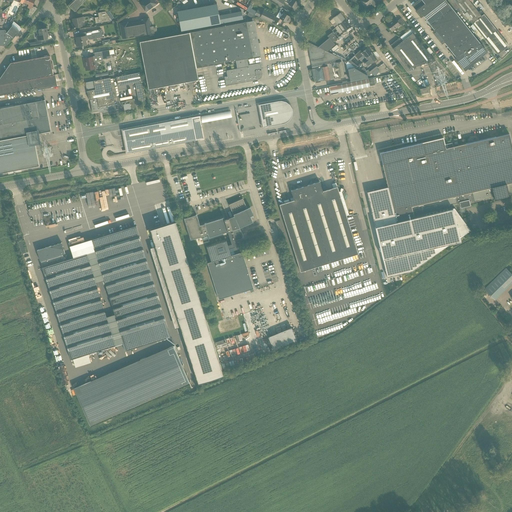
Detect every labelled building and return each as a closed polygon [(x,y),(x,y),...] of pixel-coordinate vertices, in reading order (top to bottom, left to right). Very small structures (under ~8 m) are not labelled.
[(23,0),(23,2),(29,4),(27,8),(30,9),(31,9),(32,6),(35,0),(34,0),(23,0)] [(85,0),(72,0),(73,1),(72,1),(73,1),(73,0),(74,0),(75,0),(69,6),(74,11),(75,11),(76,11),(79,8),(85,0)] [(146,12),(157,4),(154,0),(143,0),(139,3),(146,12)] [(295,9),(299,3),(297,2),(298,0),(288,0),(290,1),(288,4),(295,9)] [(361,0),(360,1),(365,8),(371,4),(374,7),(379,3),(376,0),(361,0)] [(450,6),(445,0),(419,0),(412,6),(416,11),(420,15),(421,14),(428,23),(450,6)] [(461,10),(471,3),(468,0),(453,0),(456,3),(461,10)] [(237,1),(236,3),(246,10),(247,7),(237,1)] [(492,1),(487,5),(503,24),(508,21),(492,1)] [(467,17),(476,9),(471,3),(461,10),(467,17)] [(177,11),(181,31),(186,30),(220,24),(217,4),(177,11)] [(238,15),(242,9),(232,4),(229,10),(238,15)] [(438,38),(461,19),(450,6),(428,23),(436,32),(434,33),(438,38)] [(287,23),(290,17),(288,16),(290,13),(282,8),(279,11),(281,15),(279,18),(287,23)] [(472,24),(481,16),(478,12),(476,9),(467,17),(472,24)] [(256,11),(255,15),(260,18),(271,23),(271,22),(272,19),(274,16),(263,11),(262,13),(257,10),(256,11)] [(497,55),(509,46),(480,10),(478,12),(481,16),(472,24),(497,55)] [(98,17),(95,18),(96,24),(112,21),(105,11),(100,12),(98,13),(98,17)] [(333,19),(330,21),(332,24),(335,27),(338,25),(345,20),(340,13),(333,19)] [(73,28),(74,28),(82,26),(81,22),(84,21),(83,17),(72,19),(73,23),(72,23),(73,28)] [(151,27),(149,18),(141,20),(141,21),(128,24),(127,22),(120,24),(122,39),(154,33),(153,26),(151,27)] [(405,23),(401,18),(397,21),(395,19),(387,25),(392,32),(401,24),(402,25),(405,23)] [(449,49),(471,32),(461,19),(438,38),(441,42),(443,41),(449,49)] [(338,25),(335,27),(335,28),(339,34),(346,29),(350,26),(345,20),(338,25)] [(190,33),(140,42),(147,84),(148,89),(170,85),(170,88),(177,86),(177,84),(198,80),(196,68),(233,62),(235,61),(237,69),(234,69),(226,71),(227,76),(224,77),(226,86),(238,83),(257,79),(257,80),(257,79),(258,79),(259,79),(259,78),(260,78),(260,77),(261,77),(261,76),(261,75),(261,74),(261,73),(261,72),(261,71),(261,70),(260,63),(248,65),(247,59),(253,58),(246,22),(241,23),(190,32),(190,33)] [(7,30),(0,30),(0,45),(2,46),(5,47),(12,37),(14,38),(19,31),(12,26),(8,31),(7,30)] [(48,37),(48,34),(46,26),(42,27),(42,29),(39,29),(39,32),(38,35),(36,36),(37,41),(47,39),(47,37),(48,37)] [(413,27),(400,37),(403,41),(413,33),(415,31),(413,27)] [(76,42),(75,42),(76,47),(81,46),(82,46),(83,45),(87,45),(86,40),(87,40),(87,39),(89,38),(89,40),(102,37),(101,29),(87,32),(88,33),(86,33),(86,32),(84,32),(80,33),(80,35),(81,35),(81,37),(80,37),(76,38),(76,42)] [(481,57),(487,52),(471,32),(449,49),(456,58),(455,59),(464,71),(464,70),(463,69),(480,56),(481,57)] [(329,38),(318,47),(328,52),(336,45),(333,42),(337,39),(332,33),(327,36),(329,38)] [(400,37),(390,45),(393,49),(408,69),(435,61),(413,33),(403,41),(400,37)] [(311,64),(326,61),(331,60),(341,58),(328,52),(318,47),(307,42),(311,64)] [(372,53),(367,48),(362,52),(360,50),(354,56),(358,60),(363,55),(365,57),(361,60),(362,61),(363,60),(364,61),(367,59),(366,58),(372,53)] [(101,52),(94,53),(95,56),(95,57),(101,56),(102,59),(110,58),(110,56),(109,50),(101,52)] [(370,64),(376,59),(372,53),(366,58),(367,59),(364,61),(363,60),(362,61),(363,62),(367,67),(371,64),(370,64)] [(53,75),(50,56),(10,63),(0,78),(0,95),(37,89),(38,90),(57,86),(55,75),(53,75)] [(92,57),(84,59),(86,70),(95,69),(92,57)] [(334,70),(337,70),(338,77),(342,76),(339,62),(335,63),(335,65),(333,65),(334,70)] [(369,76),(371,74),(371,73),(378,68),(375,64),(368,70),(364,73),(369,76)] [(312,69),(314,80),(315,80),(316,83),(320,82),(320,81),(324,80),(321,68),(327,67),(326,65),(312,67),(312,69)] [(354,68),(348,69),(350,82),(368,79),(367,76),(354,68)] [(146,105),(140,73),(116,77),(118,86),(135,83),(139,107),(146,105)] [(85,83),(86,89),(88,88),(88,91),(87,91),(89,100),(90,100),(92,111),(97,110),(98,112),(102,111),(102,113),(110,111),(111,113),(116,112),(115,107),(110,78),(85,83)] [(330,95),(370,87),(368,79),(367,79),(361,80),(358,81),(346,83),(343,84),(329,87),(330,95)] [(136,107),(134,99),(126,100),(126,102),(121,102),(122,107),(123,106),(124,111),(131,110),(130,108),(136,107)] [(50,131),(45,100),(0,108),(0,140),(38,134),(50,131)] [(279,101),(259,105),(263,128),(283,124),(285,123),(289,121),(292,117),(292,112),(292,109),(289,105),(286,102),(281,101),(279,101)] [(125,130),(123,130),(123,131),(127,153),(195,140),(196,140),(203,139),(201,125),(202,125),(202,124),(200,116),(125,130)] [(35,144),(39,143),(38,134),(0,140),(0,173),(39,166),(35,144)] [(391,201),(370,206),(383,260),(407,254),(411,272),(412,272),(450,244),(460,242),(459,237),(469,230),(457,214),(464,212),(463,207),(463,205),(469,203),(494,198),(494,200),(509,197),(508,194),(511,193),(511,147),(509,134),(453,147),(452,143),(445,145),(443,138),(380,153),(382,164),(391,201)] [(153,180),(141,183),(143,190),(155,186),(153,180)] [(323,191),(320,182),(291,191),(294,200),(279,205),(300,272),(358,254),(337,187),(323,191)] [(129,188),(122,190),(125,198),(131,196),(129,188)] [(196,215),(184,219),(191,240),(208,235),(209,238),(228,232),(235,254),(231,256),(226,241),(206,247),(211,262),(207,263),(218,299),(253,289),(239,242),(237,242),(237,240),(240,239),(241,239),(241,238),(242,238),(242,237),(242,236),(242,235),(242,234),(239,228),(253,222),(250,217),(247,209),(243,199),(229,205),(234,216),(232,217),(230,218),(228,218),(224,220),(224,217),(204,223),(199,225),(196,215)] [(77,222),(76,220),(80,219),(80,215),(53,220),(55,226),(77,222)] [(281,240),(286,238),(280,220),(275,221),(281,240)] [(176,221),(150,230),(198,384),(224,376),(176,221)] [(52,247),(51,246),(37,250),(40,261),(46,259),(47,261),(48,266),(76,358),(88,354),(122,344),(129,342),(162,331),(130,228),(92,239),(69,246),(73,258),(64,261),(62,254),(65,254),(64,250),(63,250),(62,247),(63,247),(63,246),(62,246),(61,243),(62,243),(61,243),(58,244),(57,244),(55,245),(54,245),(54,247),(52,247)] [(495,299),(511,282),(511,274),(506,268),(485,289),(495,299)] [(173,346),(74,389),(90,426),(189,383),(173,346)] [(138,360),(152,354),(151,351),(137,357),(138,360)]
